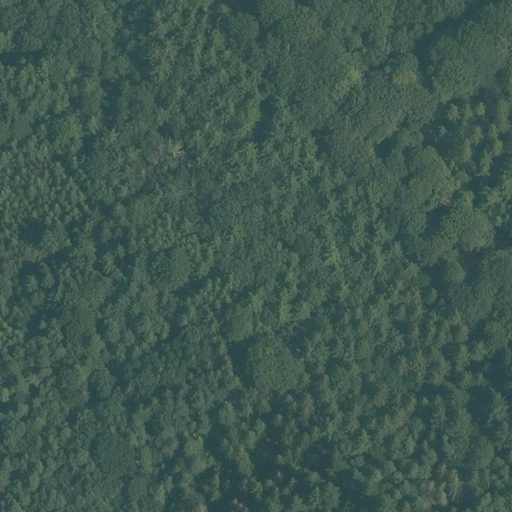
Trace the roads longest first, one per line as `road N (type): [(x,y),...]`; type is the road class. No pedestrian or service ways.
road 1 (track): [(137,511),(81,447),(56,435),(92,215),(0,97)]
road 2 (track): [(231,0),(511,322)]
road 3 (track): [(511,43),(350,136)]
